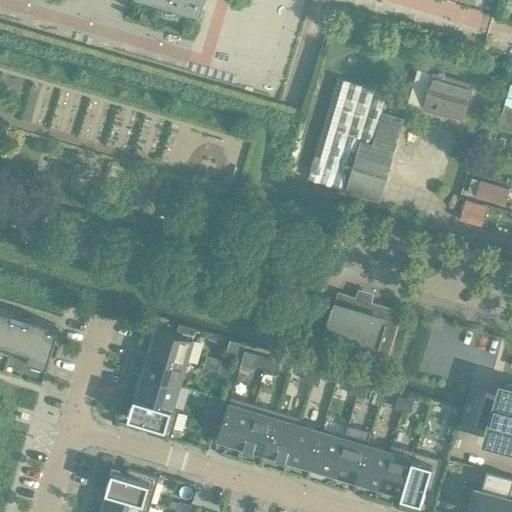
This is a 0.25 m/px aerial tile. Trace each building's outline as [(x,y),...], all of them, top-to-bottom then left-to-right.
[(157,0),(164,2),(200,13),(204,0),(157,0)] [(333,6),(325,4),(323,11),(331,13),(333,6)] [(328,21),(313,16),(306,39),(321,43),(328,21)] [(472,84),(434,73),(424,106),(462,118),(472,84)] [(346,189),(360,142),(371,146),(382,111),(388,91),(338,77),(308,177),(346,189)] [(511,106),(504,104),(498,127),(511,131),(511,130),(511,106)] [(371,146),(360,142),(346,189),(380,199),(404,118),(382,111),(371,146)] [(504,204),(509,188),(479,179),(479,181),(472,178),(467,193),(504,204)] [(465,198),(459,218),(482,225),(488,205),(465,198)] [(387,357),(401,310),(371,301),(372,298),(356,293),(355,297),(338,291),(334,304),(332,303),(324,329),(329,330),(326,341),(372,355),(372,353),(387,357)] [(21,317),(12,314),(13,311),(3,308),(0,319),(0,351),(10,354),(21,317)] [(28,359),(40,319),(30,316),(29,319),(21,317),(10,354),(28,359)] [(40,319),(28,359),(47,365),(58,328),(49,325),(50,322),(40,319)] [(195,328),(181,323),(180,323),(177,333),(192,337),(195,328)] [(155,327),(151,341),(153,342),(150,351),(185,362),(193,338),(155,327)] [(150,351),(148,361),(145,360),(141,373),(179,385),(185,362),(150,351)] [(268,357),(260,355),(257,367),(264,369),(268,357)] [(264,369),(278,373),(281,361),(268,357),(264,369)] [(230,375),(233,368),(221,364),(218,372),(230,375)] [(314,371),(306,369),(303,380),(310,383),(314,371)] [(319,385),(322,373),(314,371),(310,383),(319,385)] [(216,380),(228,383),(230,375),(218,372),(216,380)] [(134,396),(179,410),(179,409),(172,407),(179,385),(141,373),(137,387),(140,388),(137,396),(134,395),(134,396)] [(360,385),(352,382),(348,394),(356,396),(360,385)] [(485,393),(476,423),(489,427),(488,432),(492,433),(490,441),(511,447),(511,385),(507,383),(504,391),(501,390),(498,397),(485,393)] [(364,398),(368,387),(360,385),(356,396),(364,398)] [(171,436),(179,410),(134,396),(128,416),(142,420),(140,427),(171,436)] [(241,447),(254,403),(230,396),(218,437),(228,441),(227,443),(241,447)] [(406,398),(398,396),(395,407),(403,409),(406,398)] [(410,412),(414,400),(406,398),(403,409),(410,412)] [(265,451),(277,410),(254,403),(241,447),(255,451),(255,449),(265,451)] [(215,421),(217,413),(206,409),(204,417),(215,421)] [(287,461),(300,417),(277,410),(265,451),(274,454),(273,457),(287,461)] [(446,423),(454,425),(458,413),(450,411),(446,423)] [(201,425),(213,429),(215,421),(204,417),(201,425)] [(300,417),(287,461),(301,465),(301,462),(311,465),(321,430),(299,423),(301,417),(300,417)] [(344,437),(333,475),(347,479),(347,476),(357,479),(367,444),(371,432),(348,425),(344,437)] [(333,475),(344,437),(321,430),(311,465),(320,468),(319,471),(333,475)] [(379,488),(392,444),(391,444),(389,451),(367,444),(357,479),(366,482),(365,484),(379,488)] [(402,495),(415,451),(392,444),(379,488),(393,492),(394,488),(402,490),(401,495),(402,495)] [(441,459),(415,451),(402,495),(421,501),(425,487),(432,489),(441,459)] [(126,473),(112,469),(107,489),(151,502),(159,476),(128,467),(126,473)] [(476,488),(469,511),(511,511),(511,499),(509,499),(511,489),(511,476),(487,469),(481,490),(476,488)] [(104,498),(100,511),(148,511),(151,502),(107,489),(106,490),(109,490),(106,499),(104,498)] [(184,511),(188,511),(191,505),(178,502),(176,509),(184,511)]
